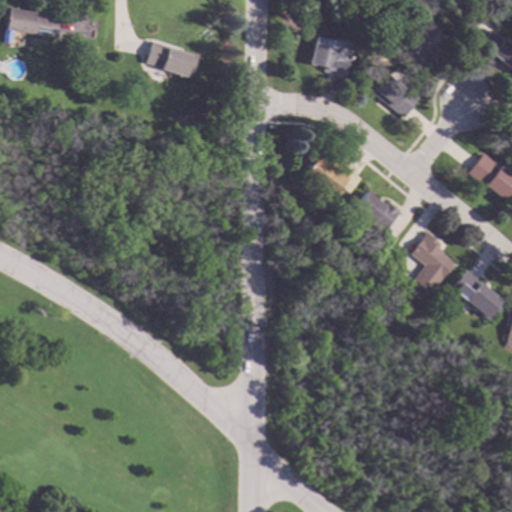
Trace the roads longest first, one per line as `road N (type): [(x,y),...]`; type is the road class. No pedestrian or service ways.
road 1 (tertiary): [(252,0),(245,511)]
road 2 (residential): [(319,511),(247,435),(139,345),(0,256)]
road 3 (residential): [(511,257),(332,116),(252,99)]
